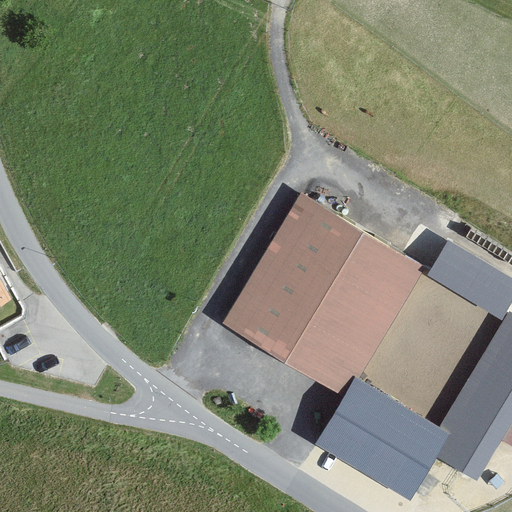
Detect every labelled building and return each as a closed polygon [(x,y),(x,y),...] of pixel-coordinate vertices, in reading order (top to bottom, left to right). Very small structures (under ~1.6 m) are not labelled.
[(423,259),(302,188),(224,320),(345,391),(354,377),(423,259)] [(511,300),(511,275),(449,237),(427,272),(501,317),(511,300)] [(0,280),(0,306),(11,301),(0,280)] [(435,454),(478,479),(511,422),(511,312),(509,310),(440,426),(449,430),(435,454)] [(354,377),(316,443),(411,497),(435,454),(449,430),(440,426),(354,377)]
